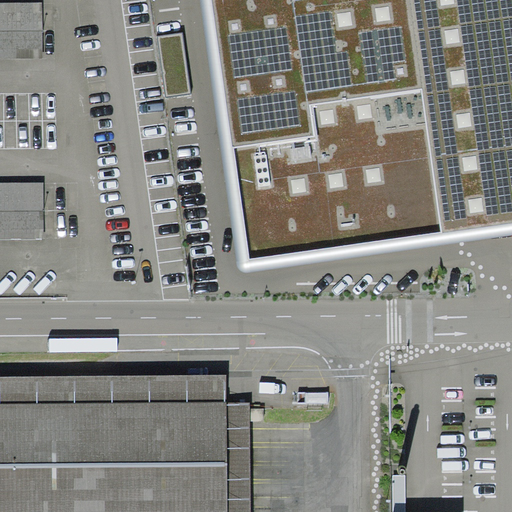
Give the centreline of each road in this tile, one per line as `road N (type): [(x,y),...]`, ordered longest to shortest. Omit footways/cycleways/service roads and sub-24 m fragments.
road 1 (unclassified): [(0,331),(511,324)]
road 2 (unknown): [(427,326),(434,500),(451,508),(503,507),(500,324)]
road 3 (unknown): [(204,329),(163,0)]
